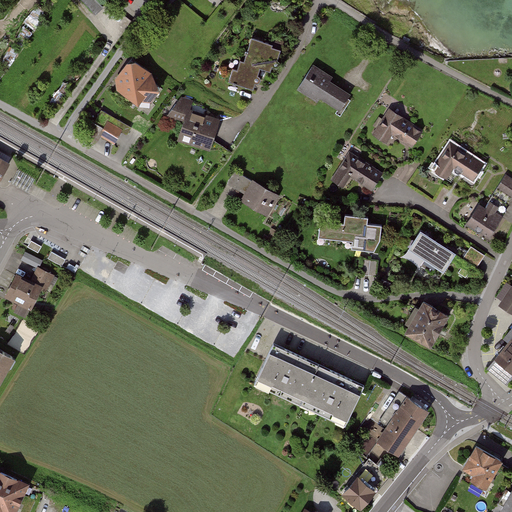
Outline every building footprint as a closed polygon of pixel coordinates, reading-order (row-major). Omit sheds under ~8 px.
[(101,6),(96,0),(82,0),(94,12),(101,6)] [(252,36),(245,60),(273,69),(281,45),(252,36)] [(127,60),(115,78),(116,89),(138,103),(142,101),(151,103),(159,88),(152,71),(135,58),(127,60)] [(261,65),(240,59),(233,84),(254,90),(261,65)] [(333,75),(313,62),(297,87),(319,101),(321,98),(340,110),(352,92),(331,79),(333,75)] [(194,99),(182,96),(167,114),(183,120),(178,139),(211,148),(220,117),(192,108),(194,99)] [(389,107),(373,131),(389,141),(393,134),(412,146),(423,129),(389,107)] [(126,125),(127,126),(127,125),(102,111),(97,120),(106,125),(102,132),(118,141),(126,125)] [(485,162),(452,141),(433,171),(447,180),(454,168),(473,180),(485,162)] [(350,151),(332,179),(344,187),(351,176),(372,190),(383,172),(350,151)] [(0,157),(0,178),(9,163),(0,157)] [(277,195),(235,171),(227,183),(234,187),(235,184),(249,192),(244,200),(267,214),(277,195)] [(511,176),(505,173),(497,189),(511,197),(511,176)] [(478,205),(467,223),(492,238),(502,220),(478,205)] [(345,222),(321,220),(319,237),(353,240),(352,248),(375,251),(381,239),(382,224),(368,222),(369,215),(346,213),(345,222)] [(457,252),(420,230),(408,249),(445,271),(457,252)] [(42,246),(31,240),(28,247),(39,253),(42,246)] [(466,258),(480,265),(487,252),(473,244),(466,258)] [(66,259),(52,252),(48,258),(62,266),(66,259)] [(43,261),(26,253),(24,257),(22,260),(39,268),(43,261)] [(379,260),(363,258),(362,273),(377,275),(379,260)] [(17,275),(7,294),(31,306),(41,288),(45,290),(49,282),(53,284),(57,277),(39,268),(34,277),(37,278),(34,284),(17,275)] [(511,285),(498,304),(511,313),(511,285)] [(450,313),(423,298),(405,331),(433,346),(450,313)] [(511,328),(505,338),(510,342),(489,368),(507,383),(511,376),(511,328)] [(320,367),(272,345),(255,383),(303,405),(320,367)] [(0,380),(13,357),(0,349),(0,380)] [(364,386),(320,367),(303,405),(347,424),(364,386)] [(431,410),(400,390),(371,436),(401,456),(431,410)] [(505,460),(474,444),(458,473),(489,489),(505,460)] [(14,511),(27,484),(0,471),(0,511),(14,511)] [(358,474),(343,492),(363,508),(378,490),(358,474)] [(511,511),(511,490),(500,511),(511,511)]
